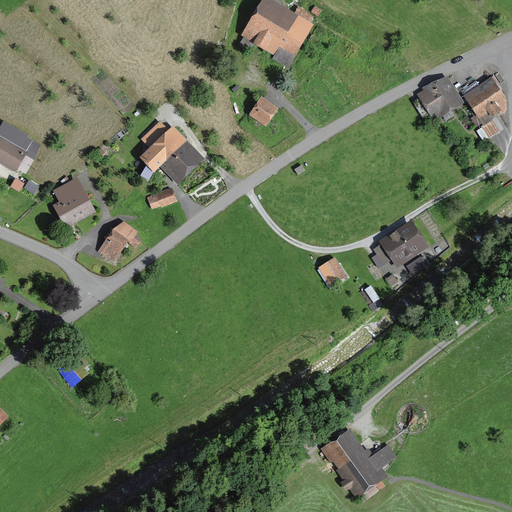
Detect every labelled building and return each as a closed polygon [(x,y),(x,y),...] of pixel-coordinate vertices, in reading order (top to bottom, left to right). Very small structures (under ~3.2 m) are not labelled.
[(276,55),(275,57),(286,64),(308,25),(297,18),(293,23),(263,5),(244,36),(276,55)] [(316,8),(311,15),(317,19),(321,13),(316,8)] [(500,131),(492,119),(505,111),(504,99),(491,79),(465,97),(477,115),(472,119),(476,126),(481,123),(483,125),(481,127),(482,128),(477,131),(483,142),(500,131)] [(426,106),(434,118),(458,104),(444,81),(428,88),(421,92),(422,96),(428,105),(426,106)] [(260,100),(251,113),(266,123),(274,110),(260,100)] [(0,134),(0,140),(23,154),(30,143),(4,128),(0,134)] [(155,171),(163,162),(182,144),(170,131),(160,140),(151,131),(146,136),(155,145),(142,158),(155,171)] [(0,159),(15,168),(23,154),(0,140),(0,159)] [(38,147),(30,143),(17,164),(25,169),(38,147)] [(182,144),(163,162),(178,177),(197,159),(182,144)] [(20,189),(24,182),(17,178),(13,185),(20,189)] [(57,208),(66,225),(91,211),(75,182),(56,191),(63,204),(57,208)] [(171,191),(156,196),(160,206),(174,200),(171,191)] [(152,208),(160,206),(156,196),(149,199),(152,208)] [(109,237),(99,251),(111,259),(125,240),(135,247),(141,240),(135,235),(136,234),(122,224),(112,239),(109,237)] [(385,263),(392,258),(396,263),(424,245),(411,226),(376,250),(385,263)] [(421,259),(409,268),(413,274),(425,266),(421,259)] [(321,268),(332,285),(345,277),(334,260),(321,268)] [(71,387),(84,374),(81,371),(88,365),(75,349),(67,356),(71,360),(59,369),(66,377),(64,379),(71,387)] [(379,492),(376,487),(389,478),(382,469),(377,473),(368,460),(374,456),(369,449),(365,451),(350,429),(320,450),(330,464),(333,462),(338,470),(336,472),(343,481),(340,483),(347,493),(350,490),(356,500),(362,496),(366,501),(379,492)] [(374,456),(368,460),(377,473),(382,469),(398,458),(389,445),(374,456)]
